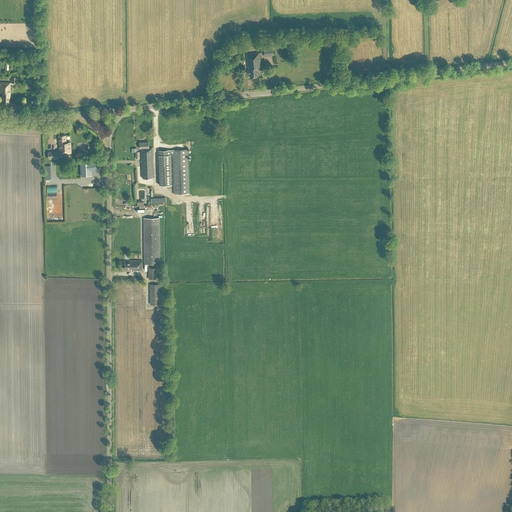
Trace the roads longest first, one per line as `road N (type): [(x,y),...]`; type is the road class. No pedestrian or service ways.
road 1 (tertiary): [(123,109),(511,62)]
road 2 (unclassified): [(108,511),(108,142)]
